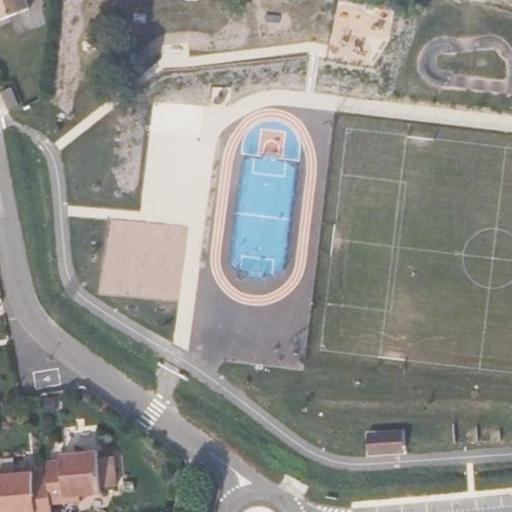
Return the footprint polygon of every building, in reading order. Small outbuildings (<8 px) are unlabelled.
[(0,0),(0,22),(31,10),(26,0),(0,0)] [(19,105),(13,88),(1,92),(4,100),(9,110),(19,105)] [(404,430),(365,432),(367,456),(405,453),(404,430)] [(83,504),(82,498),(104,495),(104,490),(118,489),(115,454),(101,456),(99,453),(64,457),(64,462),(49,464),(51,478),(53,507),(83,504)] [(53,511),(53,507),(51,478),(35,480),(35,474),(0,477),(0,511),(53,511)]
